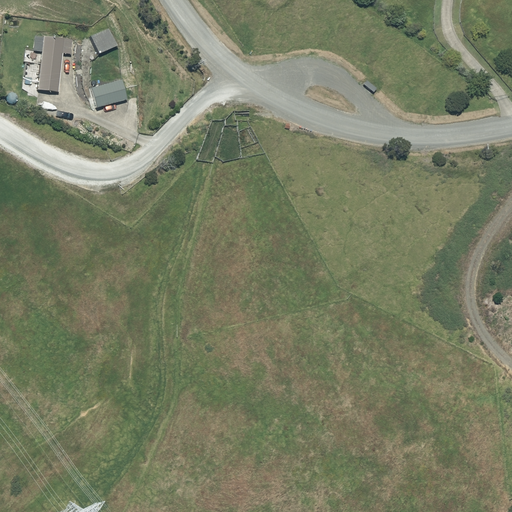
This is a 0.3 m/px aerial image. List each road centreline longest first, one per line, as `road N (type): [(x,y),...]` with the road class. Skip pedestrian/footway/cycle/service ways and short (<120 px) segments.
road 1 (residential): [(170,0),(231,70),(301,116),(422,137),(511,126)]
road 2 (track): [(231,70),(157,150),(104,174),(62,166),(0,131)]
